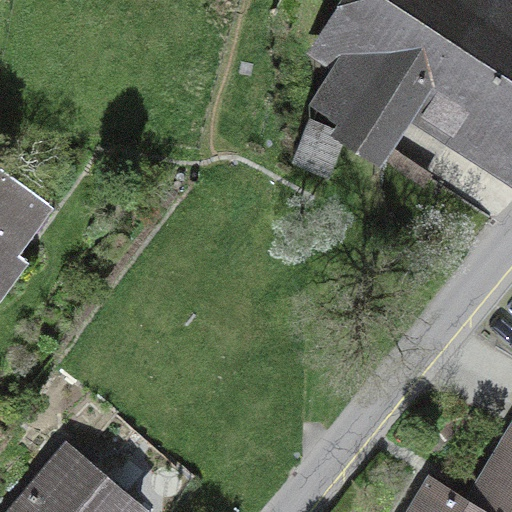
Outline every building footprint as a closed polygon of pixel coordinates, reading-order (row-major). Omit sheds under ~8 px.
[(416,93),(511,154),(511,0),(357,0),(333,38),(350,49),(316,102),(346,122),(343,127),(379,151),(416,93)] [(48,202),(0,166),(0,290),(24,258),(13,249),(48,202)] [(471,508),(477,511),(511,511),(511,431),(511,433),(511,440),(472,506),(471,508)] [(134,511),(140,507),(68,447),(14,511),(134,511)] [(477,511),(471,508),(472,506),(430,480),(410,511),(477,511)]
